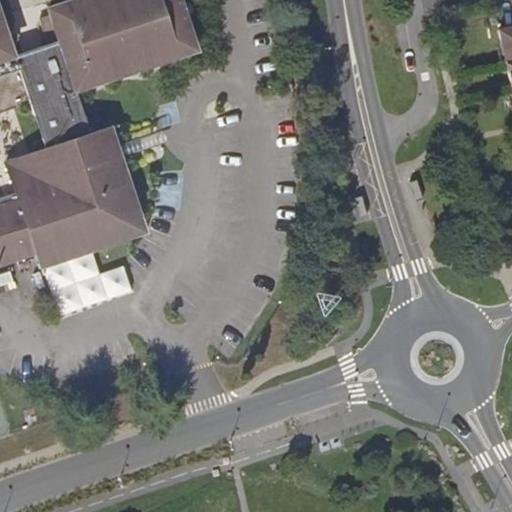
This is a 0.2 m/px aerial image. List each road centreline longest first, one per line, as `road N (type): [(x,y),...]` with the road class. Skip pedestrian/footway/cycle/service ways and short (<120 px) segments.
road 1 (unclassified): [(409,367),(0,497)]
road 2 (tertiary): [(367,145),(426,326)]
road 3 (residential): [(367,145),(415,123),(402,0)]
road 4 (tertiary): [(344,0),(367,145)]
road 5 (tertiary): [(453,386),(511,491)]
